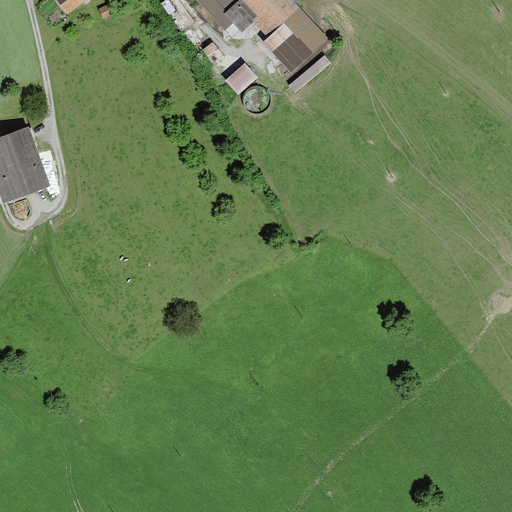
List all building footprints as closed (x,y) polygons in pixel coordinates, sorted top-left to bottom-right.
[(58,0),(69,14),(89,0),(58,0)] [(198,0),(226,32),(233,25),(242,34),(254,22),(296,70),(328,39),(298,5),(305,0),(198,0)] [(111,6),(102,12),(106,20),(116,15),(111,6)] [(204,29),(187,42),(196,53),(202,49),(213,64),(224,56),(204,29)] [(328,53),(292,83),(298,90),(334,60),(328,53)] [(250,61),(228,77),(240,92),(261,76),(250,61)] [(27,130),(0,138),(0,195),(2,201),(46,186),(27,130)]
